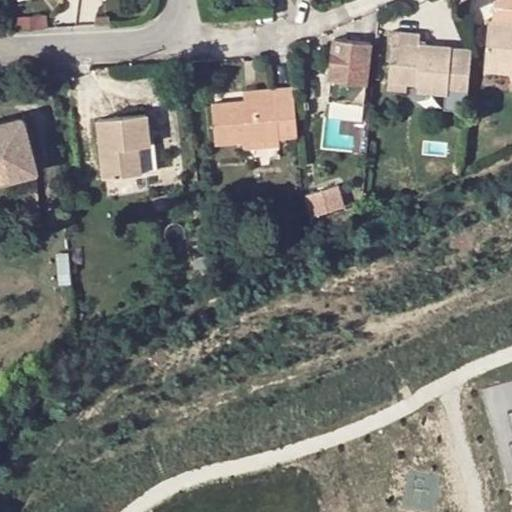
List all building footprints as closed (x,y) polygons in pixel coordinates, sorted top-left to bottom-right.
[(511,0),(494,0),(492,20),(489,20),(485,67),(511,68),(511,0)] [(377,43),(380,17),(366,16),(363,41),(372,42),(377,43)] [(472,48),(452,47),(452,46),(421,43),(421,32),(399,31),(398,41),(391,40),(389,81),(408,82),(418,83),(418,90),(447,93),(446,108),(467,110),(472,48)] [(363,41),(334,38),(328,100),(364,104),(372,42),(363,41)] [(408,82),(389,81),(388,89),(407,90),(408,82)] [(275,97),(245,100),(213,103),(216,143),(243,140),(280,136),(298,134),(294,86),(274,88),(275,97)] [(274,88),(244,91),(245,100),(275,97),(274,88)] [(151,144),(147,113),(98,118),(104,176),(143,172),(140,146),(151,144)] [(0,179),(37,170),(23,117),(0,122),(0,179)] [(327,148),(364,148),(364,118),(327,118),(327,148)] [(280,136),(243,140),(244,149),(280,145),(280,136)] [(154,171),(151,144),(140,146),(143,172),(154,171)] [(339,206),(333,186),(307,194),(313,215),(339,206)]
